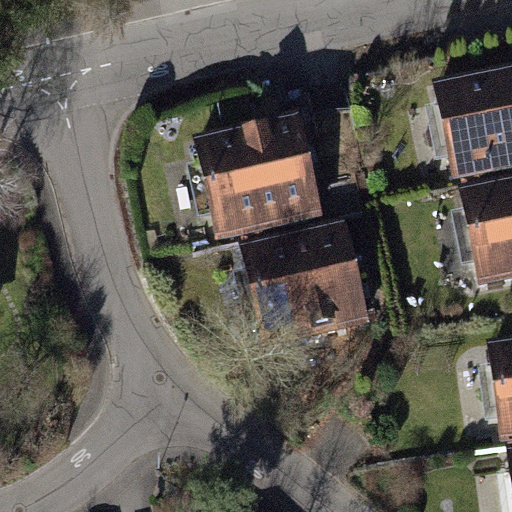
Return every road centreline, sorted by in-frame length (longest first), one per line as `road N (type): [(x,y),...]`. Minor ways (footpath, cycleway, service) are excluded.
road 1 (residential): [(61,89),(442,0)]
road 2 (residential): [(61,89),(99,244),(158,388)]
road 3 (residential): [(323,511),(158,388)]
road 4 (residential): [(158,388),(36,511)]
